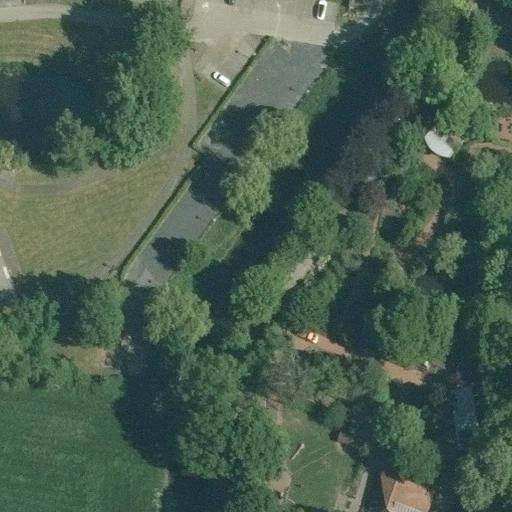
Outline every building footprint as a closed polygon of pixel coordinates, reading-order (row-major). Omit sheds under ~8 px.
[(228,54),(247,66),(258,50),(239,37),(228,54)] [(444,116),(425,138),(427,148),(433,154),(441,158),(449,160),(469,137),(444,116)] [(420,356),(385,342),(392,324),(373,317),(360,349),(379,357),(379,356),(414,370),(415,369),(443,380),(451,359),(464,364),(470,349),(463,346),(464,342),(442,333),(430,363),(419,358),(420,356)] [(472,390),(449,393),(455,429),(458,454),(481,451),(472,390)] [(455,429),(435,441),(438,465),(459,462),(458,454),(455,429)] [(426,511),(434,489),(378,471),(364,511),(426,511)]
